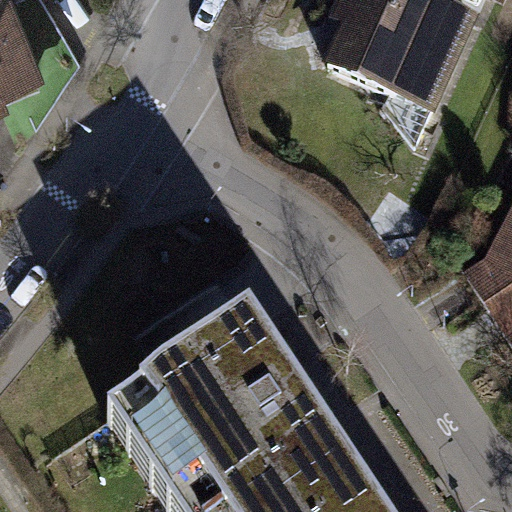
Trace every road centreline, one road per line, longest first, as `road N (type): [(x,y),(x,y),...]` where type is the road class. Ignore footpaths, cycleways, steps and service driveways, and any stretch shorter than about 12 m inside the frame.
road 1 (residential): [(119,111),(225,171),(361,281),(511,494)]
road 2 (residential): [(119,111),(0,283)]
road 3 (residential): [(184,0),(119,111)]
